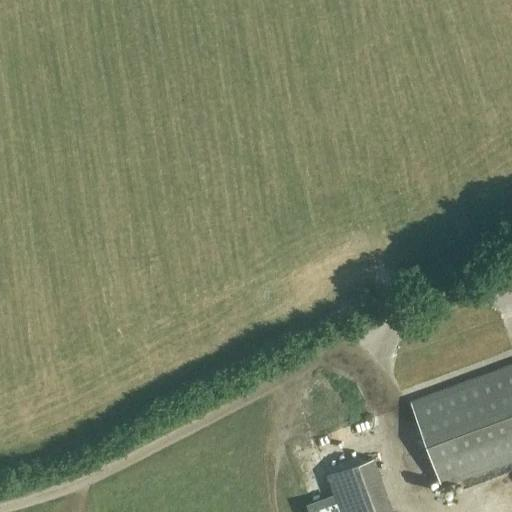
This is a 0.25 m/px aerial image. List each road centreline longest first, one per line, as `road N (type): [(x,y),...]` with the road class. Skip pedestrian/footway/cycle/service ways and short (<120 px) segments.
road 1 (track): [(1,511),(89,480),(357,343),(416,483)]
road 2 (unclassified): [(511,259),(357,343)]
